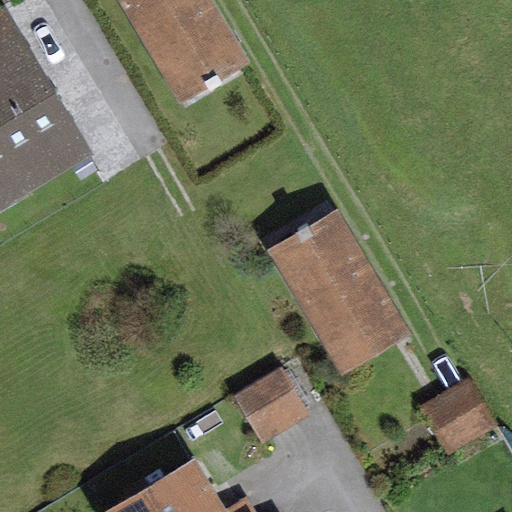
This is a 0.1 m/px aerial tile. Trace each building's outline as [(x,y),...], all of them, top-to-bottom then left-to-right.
[(209,0),(114,0),(178,110),(249,69),(209,0)] [(6,10),(0,13),(0,211),(92,159),(6,10)] [(231,182),(270,241),(335,199),(296,140),(231,182)] [(336,214),(266,255),(340,378),(409,337),(336,214)] [(308,419),(278,369),(233,397),(263,446),(308,419)] [(495,429),(465,380),(417,409),(447,458),(495,429)] [(220,511),(192,466),(117,511),(220,511)]
